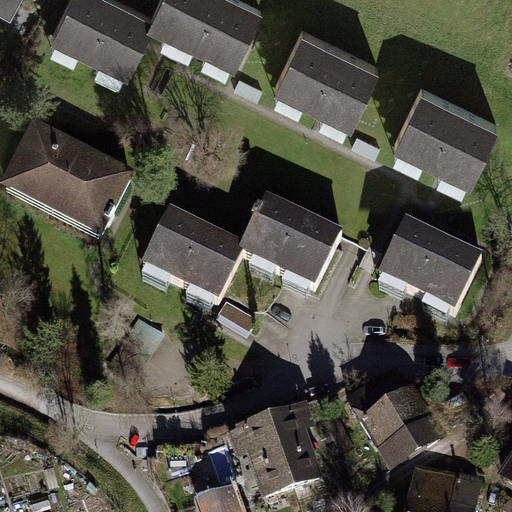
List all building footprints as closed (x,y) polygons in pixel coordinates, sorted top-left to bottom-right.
[(22,0),(0,0),(0,7),(14,15),(22,0)] [(159,17),(124,0),(76,0),(58,38),(131,74),(159,17)] [(167,0),(151,34),(239,75),(269,11),(245,0),(167,0)] [(384,65),(309,29),(279,91),(355,127),(384,65)] [(503,126),(426,90),(401,144),(477,183),(503,126)] [(38,132),(6,195),(110,248),(143,185),(38,132)] [(349,234),(276,198),(247,255),(320,291),(349,234)] [(250,250),(177,214),(149,271),(222,307),(250,250)] [(490,261),(411,225),(384,283),(463,320),(490,261)] [(167,338),(139,321),(115,361),(142,378),(167,338)] [(397,375),(350,404),(391,471),(438,442),(397,375)] [(309,406),(232,435),(243,466),(251,463),(268,507),(331,484),(314,438),(320,435),(309,406)] [(419,475),(410,511),(486,511),(491,492),(419,475)] [(235,511),(229,491),(192,504),(194,511),(235,511)]
